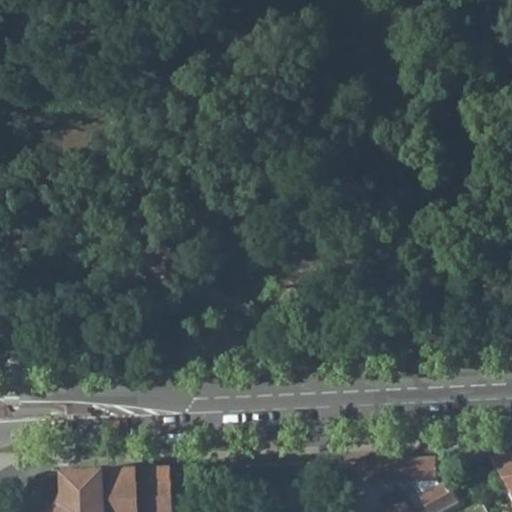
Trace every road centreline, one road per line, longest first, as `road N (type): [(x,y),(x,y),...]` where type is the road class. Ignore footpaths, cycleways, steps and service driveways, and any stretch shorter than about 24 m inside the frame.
road 1 (tertiary): [(209,402),(511,386)]
road 2 (tertiary): [(0,421),(209,402)]
road 3 (tertiary): [(209,402),(0,384)]
